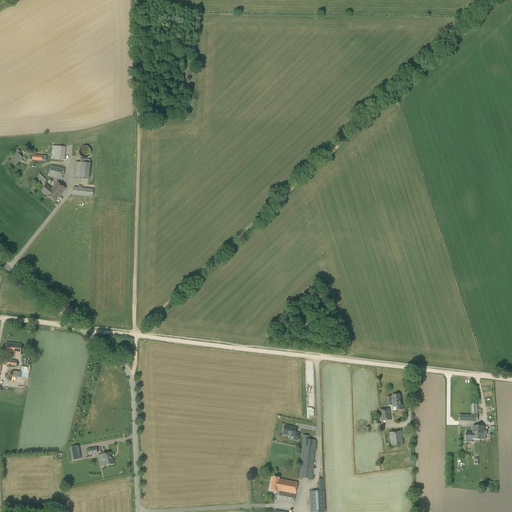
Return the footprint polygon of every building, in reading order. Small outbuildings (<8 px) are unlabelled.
[(64,160),(66,147),(52,146),(51,159),(64,160)] [(85,158),(86,158),(87,158),(88,157),(89,157),(90,156),(90,155),(91,154),(91,153),(91,152),(91,151),(90,150),(90,149),(89,148),(88,147),(87,147),(86,146),(85,146),(84,146),(83,146),(82,147),(81,147),(80,148),(79,149),(79,150),(79,151),(79,152),(79,153),(79,154),(79,155),(80,156),(81,157),(82,157),(83,158),(84,158),(85,158)] [(17,165),(23,157),(19,154),(21,152),(17,149),(15,152),(16,153),(10,160),(17,165)] [(28,153),(28,159),(32,160),(46,161),(46,156),(34,155),(34,153),(28,153)] [(90,163),(90,160),(81,159),(80,162),(76,162),(74,173),(73,173),(73,178),(89,179),(90,163)] [(62,180),(64,168),(51,165),(48,177),(62,180)] [(43,185),(47,181),(39,174),(36,178),(43,185)] [(56,202),(66,189),(57,182),(52,189),(47,185),(42,192),(56,202)] [(78,186),(78,188),(72,187),(72,196),(92,198),(93,189),(80,188),(80,186),(78,186)] [(21,354),(22,345),(7,343),(6,352),(21,354)] [(29,378),(30,368),(21,367),(20,372),(17,372),(16,377),(29,378)] [(400,394),(392,396),(393,407),(396,407),(396,410),(403,409),(402,406),(400,394)] [(381,422),(391,420),(389,408),(380,409),(381,422)] [(297,440),(299,434),(295,433),(296,428),(284,426),(282,434),(294,437),(293,440),(297,440)] [(391,446),(403,445),(402,431),(389,432),(391,446)] [(484,435),(484,434),(476,433),(476,432),(472,432),(472,433),(466,432),(466,439),(466,442),(472,442),(472,440),(484,440),(485,439),(486,435),(484,435)] [(312,479),(316,440),(302,439),(299,478),(312,479)] [(88,455),(98,454),(96,447),(87,449),(88,455)] [(104,466),(113,464),(111,453),(101,455),(104,466)] [(279,478),(273,477),(270,491),(276,492),(277,491),(279,491),(278,500),(282,500),(283,492),(295,494),(297,482),(279,479),(279,478)] [(323,511),(326,511),(325,490),(324,490),(323,479),(318,479),(318,483),(318,491),(309,491),(310,511),(314,511),(317,511),(323,511)]
